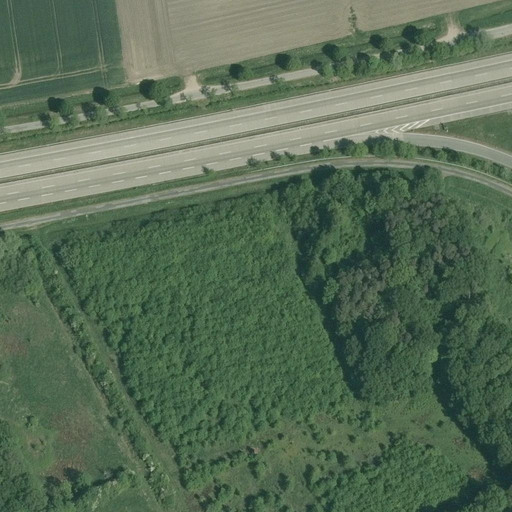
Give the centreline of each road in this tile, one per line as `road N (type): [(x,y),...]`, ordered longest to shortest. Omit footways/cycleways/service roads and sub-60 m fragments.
road 1 (motorway): [(511,63),(0,165)]
road 2 (residential): [(0,228),(338,166),(409,164),(511,194)]
road 3 (residential): [(511,30),(0,131)]
road 4 (motorway): [(0,200),(292,141)]
road 5 (motorway): [(292,141),(511,97)]
road 6 (motorway): [(292,141),(421,140),(511,161)]
